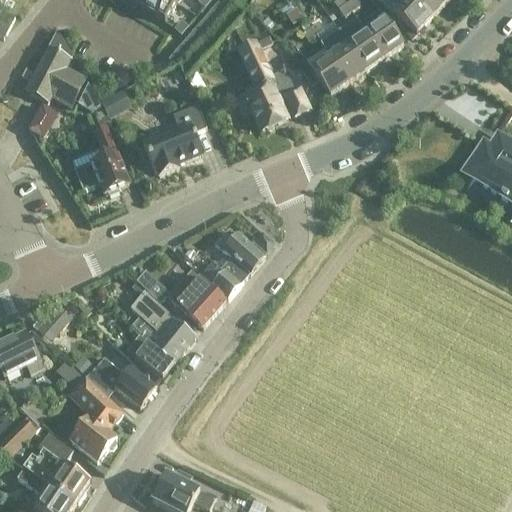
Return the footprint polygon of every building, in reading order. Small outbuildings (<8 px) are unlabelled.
[(0,0),(0,40),(3,42),(4,40),(14,21),(4,15),(0,21),(0,13),(6,0),(0,0)] [(132,0),(171,22),(183,0),(132,0)] [(211,2),(208,0),(202,0),(199,4),(204,9),(211,2)] [(222,0),(215,9),(221,15),(231,4),(225,0),(222,0)] [(346,6),(351,14),(360,8),(354,0),(346,6)] [(416,37),(432,21),(409,0),(405,0),(392,14),(416,37)] [(409,0),(432,21),(447,5),(441,0),(409,0)] [(351,14),(346,6),(337,12),(344,20),(351,14)] [(221,15),(215,9),(206,20),(212,25),(221,15)] [(359,26),(365,35),(384,63),(403,50),(378,14),(359,26)] [(196,30),(203,36),(212,25),(206,20),(196,30)] [(181,23),(173,32),(181,38),(188,30),(181,23)] [(310,31),(315,39),(324,33),(318,25),(310,31)] [(187,41),(194,46),(203,36),(196,30),(187,41)] [(315,39),(310,31),(302,36),(308,45),(315,39)] [(49,107),(51,102),(71,112),(88,82),(66,71),(70,64),(72,60),(56,34),(25,94),(49,107)] [(365,35),(347,48),(366,75),(384,63),(365,35)] [(185,57),(194,46),(187,41),(178,51),(185,57)] [(286,123),(284,120),(291,116),(293,120),(308,113),(299,92),(295,94),(285,73),(270,80),(255,46),(240,53),(257,90),(260,89),(263,96),(249,103),(248,100),(238,104),(244,117),(252,113),(262,134),(286,123)] [(348,87),(366,75),(347,48),(329,60),(348,87)] [(176,67),(185,57),(178,51),(169,61),(176,67)] [(330,100),(348,87),(329,60),(311,73),(330,100)] [(88,88),(78,108),(91,115),(101,111),(98,107),(88,88)] [(123,96),(101,107),(110,123),(131,111),(123,96)] [(59,115),(42,106),(27,134),(44,143),(59,115)] [(142,148),(154,177),(157,176),(159,180),(178,172),(177,168),(202,158),(194,137),(206,132),(197,109),(173,119),(178,133),(142,148)] [(82,194),(100,187),(104,198),(129,188),(105,130),(94,134),(105,161),(74,173),(82,194)] [(511,149),(498,140),(490,152),(484,148),(465,175),(511,206),(511,149)] [(229,234),(226,237),(216,249),(231,263),(222,273),(224,276),(212,289),(228,303),(240,290),(239,289),(249,278),(250,279),(265,262),(239,238),(237,240),(229,234)] [(266,256),(273,248),(262,238),(255,246),(266,256)] [(212,272),(186,249),(178,259),(204,281),(212,272)] [(187,287),(194,279),(181,267),(174,275),(187,287)] [(160,306),(169,296),(145,275),(137,285),(160,306)] [(202,332),(225,306),(199,284),(177,309),(202,332)] [(160,339),(174,323),(160,311),(146,296),(144,294),(130,312),(139,320),(132,328),(141,337),(145,333),(153,339),(156,335),(160,339)] [(196,340),(174,323),(160,339),(156,335),(153,339),(151,341),(145,336),(141,341),(139,339),(126,355),(162,383),(174,368),(196,340)] [(12,329),(0,333),(0,342),(15,337),(12,329)] [(31,379),(43,373),(25,336),(0,348),(0,374),(3,382),(27,370),(31,379)] [(69,362),(58,370),(70,386),(81,378),(69,362)] [(86,381),(107,402),(115,392),(139,411),(155,391),(130,371),(124,378),(110,367),(104,362),(86,381)] [(98,466),(109,452),(112,452),(116,448),(115,444),(117,442),(108,435),(123,417),(107,402),(86,381),(85,381),(67,400),(90,421),(71,446),(98,466)] [(38,430),(48,420),(28,401),(19,411),(38,430)] [(0,456),(8,464),(36,436),(23,423),(0,445),(0,456)] [(25,473),(75,507),(76,506),(78,507),(86,496),(84,495),(90,486),(63,469),(73,455),(48,439),(39,453),(44,457),(38,466),(33,462),(25,473)] [(72,511),(75,507),(25,473),(24,473),(17,483),(42,499),(34,511),(35,511),(72,511)] [(152,505),(164,511),(190,511),(193,507),(202,511),(210,511),(215,503),(189,490),(191,485),(178,478),(176,483),(165,478),(152,505)]
